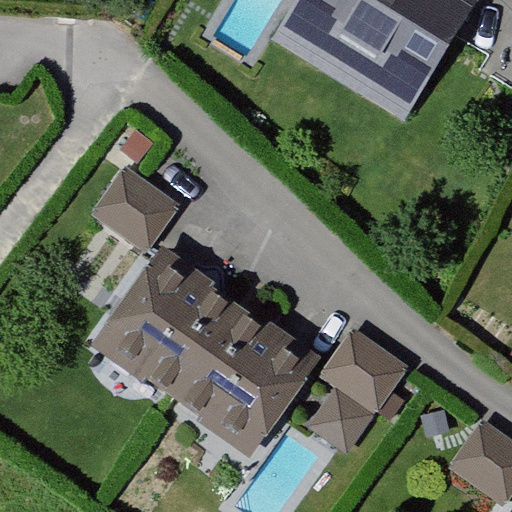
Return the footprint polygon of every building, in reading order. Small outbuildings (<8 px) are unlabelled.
[(481,3),(475,0),(304,0),(276,47),(406,126),(481,3)] [(167,218),(114,181),(82,226),(136,263),(167,218)] [(241,472),(308,377),(147,265),(81,361),(241,472)] [(366,422),(398,378),(343,339),(311,383),(366,422)] [(503,511),(511,499),(511,460),(470,433),(440,478),(490,511),(503,511)]
